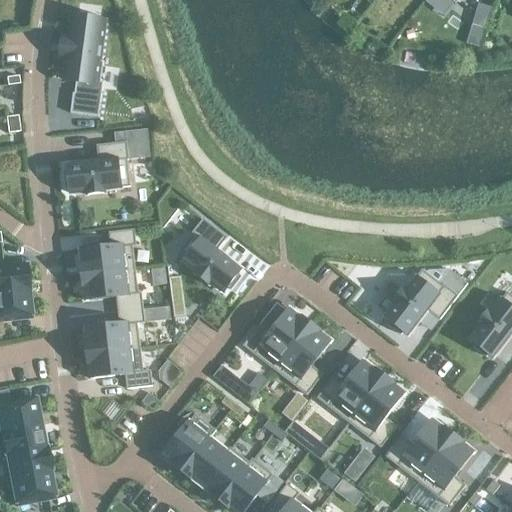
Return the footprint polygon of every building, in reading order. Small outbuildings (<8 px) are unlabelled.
[(479,4),(472,25),(486,29),(492,8),(479,4)] [(63,37),(60,60),(67,61),(64,81),(74,82),(70,114),(99,118),(104,83),(101,82),(104,62),(100,61),(105,23),(72,18),(70,38),(63,37)] [(18,76),(6,78),(7,86),(19,85),(18,76)] [(17,116),(5,118),(6,126),(19,124),(17,116)] [(19,124),(6,126),(7,134),(20,132),(19,124)] [(147,131),(126,133),(127,143),(149,140),(147,131)] [(98,162),(66,165),(69,195),(86,193),(87,197),(106,195),(106,191),(131,188),(128,161),(129,161),(127,143),(97,146),(98,162)] [(193,235),(177,256),(196,272),(194,275),(209,287),(212,284),(225,294),(229,289),(231,291),(242,278),(239,275),(243,270),(218,251),(227,239),(203,220),(192,234),(193,235)] [(81,264),(79,264),(81,277),(136,270),(133,247),(136,246),(135,230),(109,233),(110,247),(80,250),(81,264)] [(0,268),(0,294),(29,291),(26,265),(0,268)] [(136,270),(81,277),(82,289),(84,289),(86,303),(116,299),(118,312),(144,309),(142,294),(138,294),(136,270)] [(385,297),(378,307),(388,315),(385,318),(390,322),(387,325),(401,336),(403,332),(407,335),(427,311),(440,321),(468,285),(454,274),(443,287),(439,283),(422,270),(406,291),(404,289),(394,303),(385,297)] [(29,291),(0,294),(0,333),(1,334),(0,325),(0,320),(31,317),(29,291)] [(481,327),(471,340),(475,343),(472,347),(486,358),(489,354),(493,357),(511,333),(511,291),(509,295),(507,293),(491,314),(489,312),(478,325),(481,327)] [(86,342),(84,342),(86,355),(141,348),(138,325),(145,324),(144,309),(118,312),(119,324),(85,328),(86,342)] [(259,326),(243,347),(275,372),(312,324),(301,316),(300,318),(290,309),(270,334),(259,326)] [(312,324),(275,372),(307,397),(323,375),(312,367),(331,342),(319,332),(320,331),(312,324)] [(141,348),(86,355),(87,368),(89,367),(91,381),(125,377),(127,390),(153,387),(151,371),(143,372),(141,348)] [(333,378),(317,399),(349,424),(386,377),(375,369),(374,370),(363,361),(344,387),(333,378)] [(222,366),(213,377),(249,405),(258,393),(222,366)] [(386,377),(349,424),(381,449),(397,428),(386,419),(405,394),(395,386),(396,385),(386,377)] [(7,391),(0,391),(0,402),(9,401),(7,391)] [(149,394),(142,402),(153,410),(160,402),(149,394)] [(226,397),(221,404),(231,411),(235,404),(226,397)] [(36,399),(0,406),(0,432),(41,425),(40,424),(36,399)] [(235,404),(231,411),(240,418),(245,412),(235,404)] [(188,422),(161,457),(183,473),(209,438),(210,439),(216,431),(195,415),(190,423),(188,422)] [(402,437),(386,458),(418,483),(454,435),(444,427),(444,428),(433,420),(413,445),(402,437)] [(269,421),(264,427),(273,435),(278,428),(269,421)] [(329,449),(294,422),(285,433),(320,461),(329,449)] [(41,425),(0,432),(0,457),(45,448),(41,425)] [(278,428),(273,435),(283,442),(288,436),(278,428)] [(454,435),(418,483),(450,507),(466,486),(455,478),(475,453),(464,444),(465,444),(454,435)] [(209,438),(183,473),(200,487),(227,452),(210,439),(209,438)] [(45,448),(0,457),(0,458),(4,458),(8,480),(50,472),(46,449),(45,448)] [(227,452),(200,487),(221,502),(250,464),(249,463),(230,448),(227,452)] [(250,464),(221,502),(232,511),(246,511),(268,484),(267,483),(273,476),(252,459),(249,463),(250,464)] [(355,483),(362,474),(351,466),(344,475),(355,483)] [(50,472),(8,480),(13,506),(55,498),(50,472)] [(493,481),(486,490),(493,495),(500,487),(493,481)] [(279,511),(306,511),(294,502),(300,494),(287,484),(271,506),(279,511)] [(475,493),(468,502),(475,507),(482,499),(475,493)]
